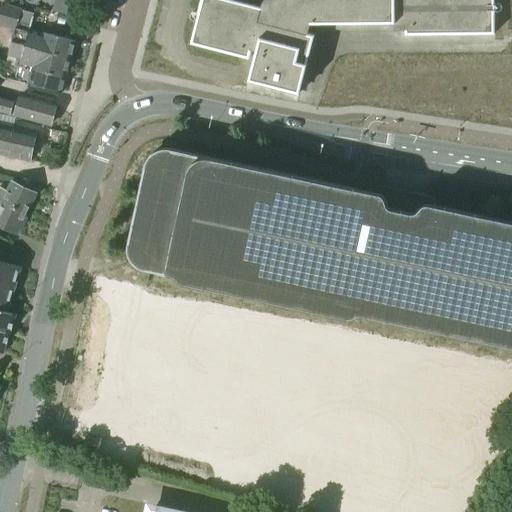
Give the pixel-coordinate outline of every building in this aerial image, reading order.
[(72,0),(55,0),(52,11),(68,15),(72,0)] [(430,35),(495,34),(494,0),(262,0),(264,1),(262,7),(261,7),(235,0),(203,0),(192,43),(193,44),(207,47),(250,58),(253,50),(257,51),(249,81),(250,82),(300,94),(315,35),(309,33),(311,24),(312,24),(395,23),(394,24),(395,31),(406,31),(406,35),(430,35)] [(0,24),(15,29),(16,29),(21,9),(5,5),(0,7),(0,24)] [(43,35),(30,32),(35,13),(21,9),(16,29),(12,43),(71,60),(76,42),(43,33),(43,35)] [(66,79),(71,60),(12,43),(8,56),(18,59),(36,64),(34,71),(66,79)] [(61,94),(66,79),(34,71),(36,64),(18,59),(16,67),(20,68),(17,77),(30,81),(29,85),(61,94)] [(0,112),(51,126),(57,105),(22,96),(20,103),(0,97),(0,112)] [(1,125),(0,128),(0,154),(32,161),(38,133),(1,125)] [(128,246),(128,248),(128,250),(128,252),(128,254),(129,256),(130,258),(131,259),(132,261),(133,262),(134,264),(135,265),(137,266),(138,267),(140,268),(142,269),(144,270),(146,270),(172,276),(173,276),(174,277),(175,277),(176,278),(177,279),(178,280),(178,281),(179,282),(180,283),(181,283),(182,284),(183,284),(184,285),(185,285),(186,285),(345,319),(347,319),(348,320),(349,320),(350,320),(351,319),(352,319),(353,318),(354,318),(355,317),(356,317),(357,317),(357,316),(358,316),(359,316),(360,316),(361,316),(362,316),(363,316),(511,348),(511,222),(435,206),(430,205),(429,205),(428,205),(427,205),(426,205),(425,205),(424,205),(423,206),(422,206),(421,207),(418,210),(417,211),(416,212),(416,213),(415,213),(414,213),(413,213),(413,214),(412,214),(411,214),(411,213),(410,213),(401,211),(392,209),(391,209),(390,209),(390,208),(389,208),(388,207),(387,206),(387,205),(387,204),(386,204),(386,203),(386,202),(386,201),(386,200),(385,200),(385,199),(384,198),(384,197),(383,197),(382,196),(382,195),(381,195),(380,194),(379,194),(364,191),(181,152),(170,149),(168,149),(166,149),(164,149),(163,149),(161,150),(159,150),(157,151),(155,152),(154,153),(152,154),(151,155),(150,157),(148,158),(147,160),(147,162),(146,163),(145,165),(145,167),(129,243),(128,244),(128,246)] [(0,188),(0,206),(25,217),(37,193),(13,181),(9,191),(1,187),(0,188)] [(0,225),(17,234),(25,217),(0,206),(0,225)] [(0,304),(8,307),(20,268),(9,265),(12,255),(0,251),(0,304)] [(0,331),(10,335),(17,315),(0,309),(0,331)] [(0,352),(4,353),(10,335),(0,331),(0,352)] [(97,454),(99,440),(89,438),(88,443),(86,451),(97,454)]
